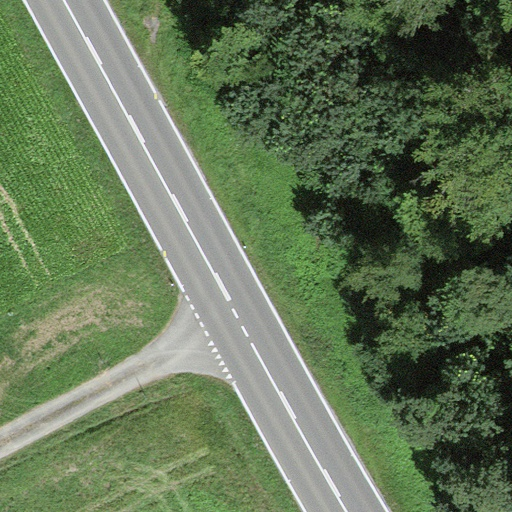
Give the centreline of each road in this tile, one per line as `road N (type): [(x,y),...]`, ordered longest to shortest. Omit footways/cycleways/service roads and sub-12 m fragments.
road 1 (secondary): [(343,511),(52,0)]
road 2 (track): [(0,439),(228,317)]
